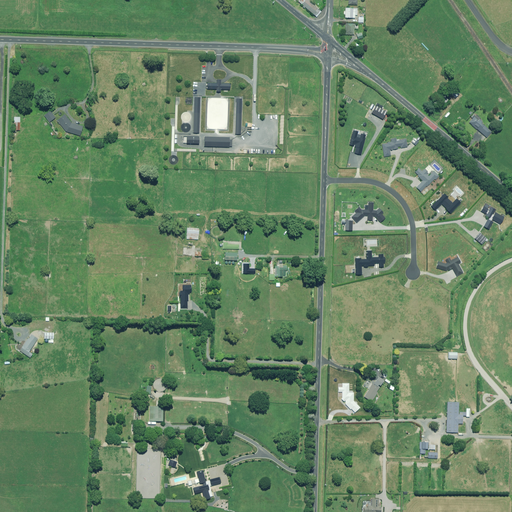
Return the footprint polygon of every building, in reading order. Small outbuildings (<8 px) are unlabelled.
[(306,7),(316,16),(320,10),(308,0),(302,0),(300,3),(302,4),(304,6),(303,7),(305,8),(306,7)] [(358,8),(346,8),(346,18),(356,18),(356,15),(358,15),(358,8)] [(356,24),(347,23),(346,34),(355,35),(355,29),(356,29),(356,24)] [(221,80),(217,80),(217,83),(208,83),(208,89),(217,89),(217,92),(221,92),(221,89),(230,90),(230,84),(221,83),(221,80)] [(387,111),(376,106),(372,113),(382,119),(387,111)] [(56,118),(51,111),(45,115),(50,122),(56,118)] [(58,121),(67,131),(82,136),(84,127),(83,127),(73,123),(65,114),(58,121)] [(480,118),(479,120),(475,116),(469,123),(483,134),(488,128),(482,123),(484,121),(480,118)] [(359,132),(353,130),(348,145),(353,147),(354,144),(356,144),(355,147),(356,147),(354,153),(361,155),(366,138),(365,138),(366,135),(361,133),(359,138),(357,137),(359,132)] [(408,147),(406,138),(398,139),(397,136),(389,137),(389,140),(386,141),(387,143),(381,144),(384,157),(391,155),(390,149),(392,149),(393,150),(398,150),(398,147),(400,147),(401,148),(408,147)] [(230,147),(230,138),(205,137),(205,146),(230,147)] [(438,176),(433,172),(429,177),(427,175),(429,173),(424,169),(422,171),(418,167),(414,172),(418,176),(417,177),(422,181),(416,187),(421,192),(434,177),(436,179),(438,176)] [(462,203),(456,197),(452,202),(443,194),(431,207),(435,210),(441,203),(447,209),(446,210),(451,215),(462,203)] [(356,211),(352,215),(356,219),(363,213),(366,213),(366,218),(371,219),(372,213),(378,221),(384,216),(381,211),(382,210),(378,206),(375,209),(371,209),(372,201),(369,201),(368,207),(363,207),(359,203),(354,208),(356,211)] [(495,210),(490,207),(485,216),(490,219),(495,210)] [(504,218),(495,213),(492,218),(493,219),(492,220),(500,225),(504,218)] [(493,222),(487,219),(483,227),(489,230),(493,222)] [(199,229),(188,228),(187,239),(199,240),(199,229)] [(486,239),(480,233),(474,239),(481,245),(486,239)] [(355,259),(356,274),(361,274),(360,266),(363,266),(363,268),(368,268),(368,266),(374,266),(374,264),(379,264),(379,268),(384,268),(384,264),(385,264),(385,257),(383,257),(383,254),(378,254),(378,257),(372,257),(372,251),(366,251),(366,260),(360,260),(360,259),(355,259)] [(446,264),(438,262),(436,269),(446,271),(448,270),(449,271),(452,269),(456,277),(463,273),(458,264),(460,263),(457,257),(451,261),(449,258),(446,260),(447,263),(446,264)] [(287,277),(287,266),(275,266),(276,277),(287,277)] [(181,297),(181,308),(188,309),(188,301),(189,301),(189,294),(192,294),(192,285),(183,285),(183,292),(180,292),(179,297),(181,297)] [(19,349),(21,350),(31,358),(33,354),(30,352),(38,341),(31,336),(29,339),(28,338),(23,345),(22,344),(19,349)] [(373,384),(365,397),(372,402),(378,393),(377,392),(380,388),(378,387),(379,385),(381,386),(384,380),(379,377),(374,384),(373,384)] [(467,416),(467,417),(470,417),(470,415),(471,409),(467,409),(467,412),(460,412),(460,402),(448,402),(447,432),(458,433),(459,424),(463,424),(464,416),(467,416)] [(163,421),(164,406),(151,406),(150,421),(163,421)] [(426,449),(429,449),(429,442),(420,442),(420,449),(421,449),(421,454),(426,454),(426,449)] [(184,447),(178,464),(183,466),(184,465),(187,466),(189,460),(191,460),(193,456),(191,456),(193,451),(188,450),(189,449),(184,447)] [(204,472),(198,474),(200,482),(206,481),(204,472)] [(221,482),(219,476),(209,479),(211,485),(221,482)] [(205,481),(203,482),(203,484),(193,487),(194,493),(202,492),(204,499),(210,498),(208,490),(209,490),(208,484),(206,484),(205,481)] [(368,507),(363,507),(363,511),(393,511),(381,511),(382,498),(372,498),(371,504),(368,504),(368,507)]
